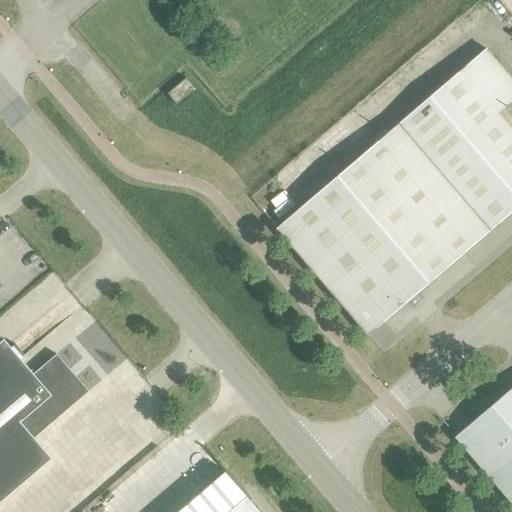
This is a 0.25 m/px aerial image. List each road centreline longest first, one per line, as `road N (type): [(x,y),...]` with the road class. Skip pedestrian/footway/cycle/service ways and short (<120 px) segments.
road 1 (unclassified): [(0,89),(308,459)]
road 2 (unclassified): [(308,459),(511,295)]
